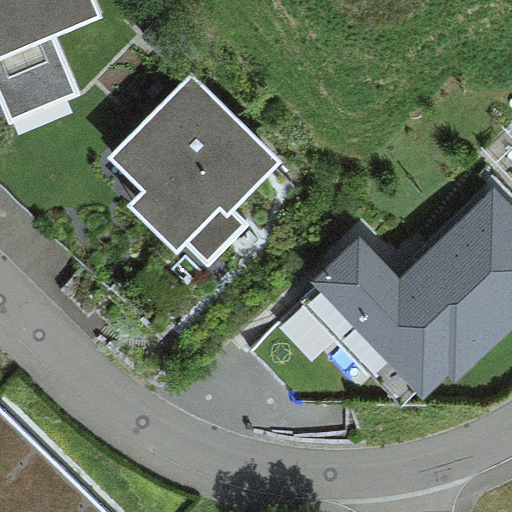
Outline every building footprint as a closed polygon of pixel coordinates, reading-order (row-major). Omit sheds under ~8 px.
[(101,1),(100,0),(0,0),(0,85),(10,110),(74,84),(49,23),(101,1)] [(168,8),(144,29),(163,51),(187,30),(168,8)] [(279,144),(190,59),(109,143),(143,176),(130,190),(180,238),(189,228),(210,248),(244,212),(228,197),(262,163),(279,144)] [(322,272),(304,289),(403,395),(422,378),(432,389),(511,314),(511,193),(494,174),(403,259),(364,217),(314,264),(322,272)] [(117,511),(0,394),(0,511),(117,511)]
